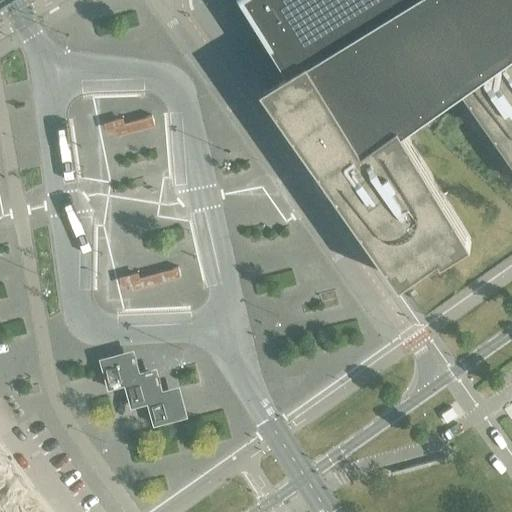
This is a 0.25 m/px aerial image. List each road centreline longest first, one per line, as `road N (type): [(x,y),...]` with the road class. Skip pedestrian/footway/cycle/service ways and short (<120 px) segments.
road 1 (residential): [(176,0),(180,17),(423,356),(426,393)]
road 2 (secondary): [(426,393),(257,511)]
